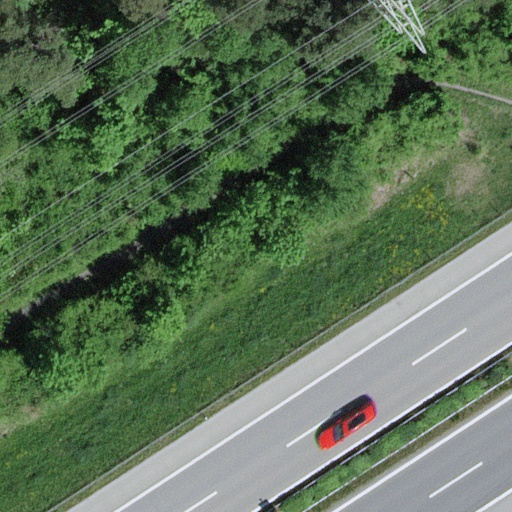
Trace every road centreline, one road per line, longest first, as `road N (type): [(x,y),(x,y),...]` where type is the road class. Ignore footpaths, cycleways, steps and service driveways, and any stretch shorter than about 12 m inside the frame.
road 1 (motorway): [(511,302),(192,511)]
road 2 (motorway): [(410,511),(511,445)]
